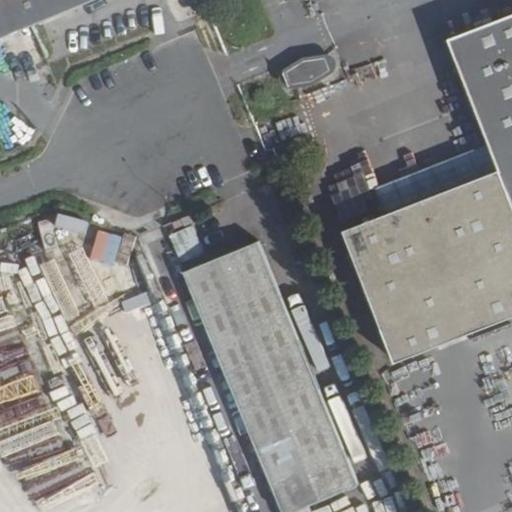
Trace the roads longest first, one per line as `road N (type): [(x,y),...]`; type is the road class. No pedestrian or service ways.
road 1 (residential): [(0,199),(208,112)]
road 2 (unknown): [(99,158),(40,101),(0,85)]
